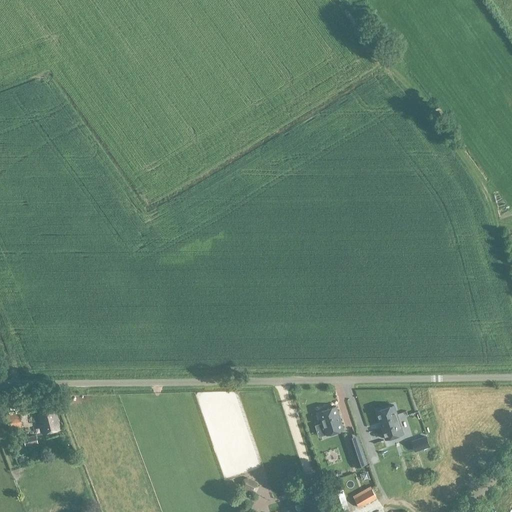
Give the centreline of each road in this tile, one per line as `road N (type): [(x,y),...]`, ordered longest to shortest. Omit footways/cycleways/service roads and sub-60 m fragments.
road 1 (unclassified): [(0,386),(511,378)]
road 2 (track): [(511,290),(484,190),(339,0)]
